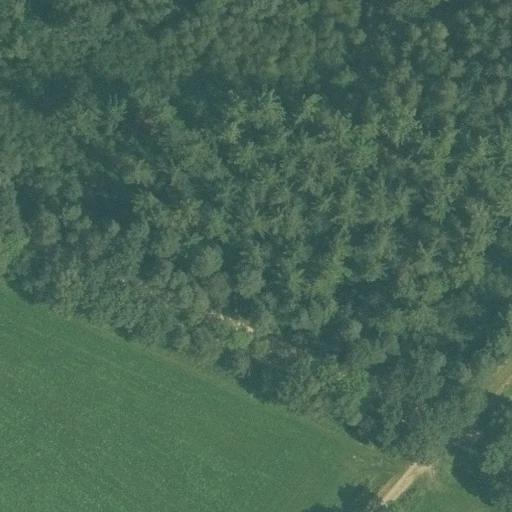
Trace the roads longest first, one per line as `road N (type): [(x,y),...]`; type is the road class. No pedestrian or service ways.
road 1 (track): [(0,229),(511,451)]
road 2 (track): [(383,511),(511,365)]
